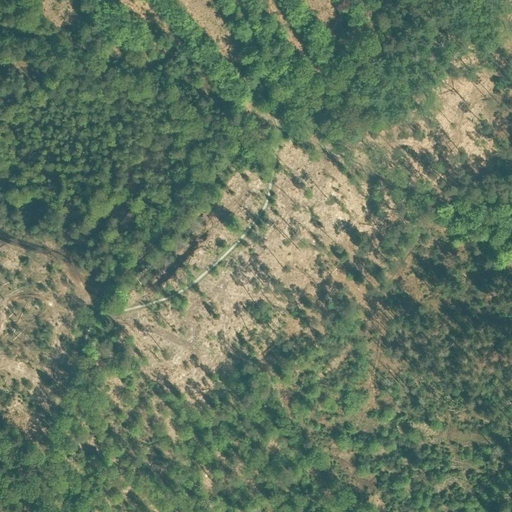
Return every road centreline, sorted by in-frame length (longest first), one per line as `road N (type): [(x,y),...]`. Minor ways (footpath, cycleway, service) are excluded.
road 1 (track): [(271,116),(131,62),(0,33)]
road 2 (track): [(511,224),(278,119)]
